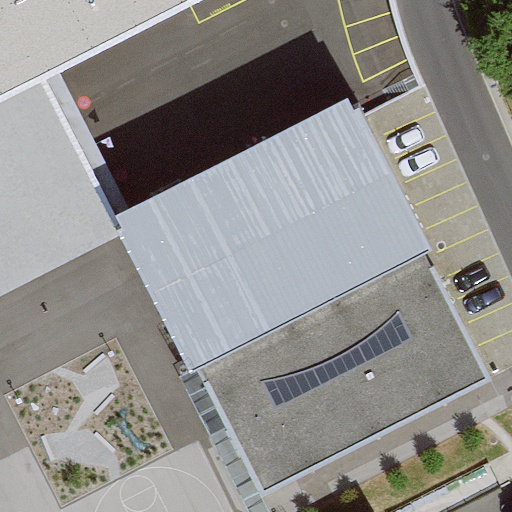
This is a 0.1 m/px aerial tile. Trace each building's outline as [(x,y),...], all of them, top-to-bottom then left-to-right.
[(201,0),(0,0),(0,102),(41,82),(201,0)] [(511,6),(509,5),(498,31),(511,37),(511,6)] [(41,82),(0,102),(0,292),(121,233),(41,82)] [(354,110),(121,233),(194,370),(419,251),(427,247),(359,119),(354,110)] [(419,251),(194,370),(207,381),(204,382),(262,495),(492,378),(434,265),(432,266),(419,251)]
